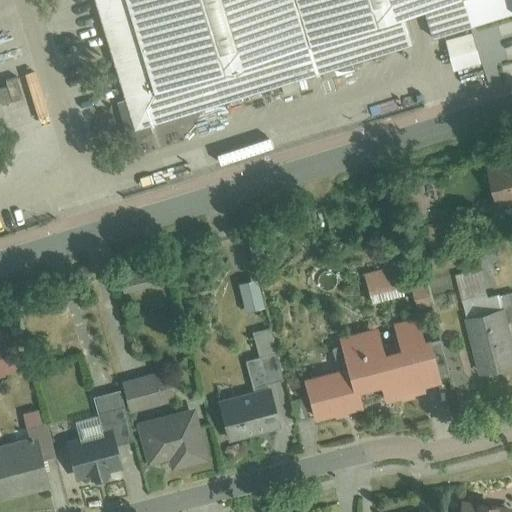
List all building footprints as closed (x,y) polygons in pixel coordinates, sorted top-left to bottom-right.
[(436,45),(481,31),(471,0),(96,0),(139,137),(417,52),(409,28),(429,21),(436,45)] [(511,0),(471,0),(481,31),(511,21),(511,0)] [(511,160),(486,168),(497,212),(511,208),(511,160)] [(253,267),(268,262),(259,234),(244,239),(253,267)] [(363,277),(371,308),(403,299),(395,269),(363,277)] [(119,282),(123,298),(159,289),(155,273),(119,282)] [(483,273),(459,278),(479,378),(511,371),(511,329),(511,325),(511,292),(488,298),(483,273)] [(257,278),(239,283),(247,313),(265,308),(257,278)] [(428,292),(415,294),(419,311),(431,309),(428,292)] [(380,333),(364,337),(380,396),(384,410),(428,398),(427,395),(447,389),(435,347),(428,349),(421,322),(395,329),(404,358),(389,363),(380,333)] [(261,357),(278,353),(271,328),(253,332),(261,357)] [(380,396),(364,337),(343,343),(351,373),(307,385),(319,428),(366,416),(362,401),(380,396)] [(278,353),(261,357),(268,387),(273,386),(278,385),(285,383),(278,353)] [(261,357),(246,361),(254,391),(268,387),(261,357)] [(128,392),(126,393),(132,417),(177,405),(171,381),(128,392)] [(254,391),(220,400),(233,447),(285,433),(273,386),(268,387),(254,391)] [(81,445),(70,448),(80,486),(92,483),(93,489),(113,484),(111,477),(125,474),(116,436),(131,432),(121,395),(94,402),(99,420),(76,426),(81,445)] [(303,397),(290,401),(296,421),(309,418),(303,397)] [(191,413),(134,427),(145,469),(165,464),(167,472),(204,463),(191,413)] [(18,448),(0,452),(0,505),(54,491),(47,463),(57,460),(48,426),(15,435),(18,448)]
